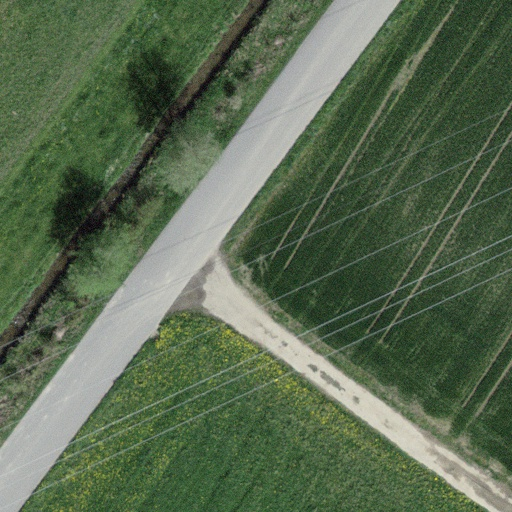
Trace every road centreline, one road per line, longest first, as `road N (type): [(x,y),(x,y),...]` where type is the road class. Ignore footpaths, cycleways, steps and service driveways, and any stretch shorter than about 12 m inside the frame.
road 1 (unclassified): [(0,467),(346,0)]
road 2 (track): [(156,254),(511,511)]
